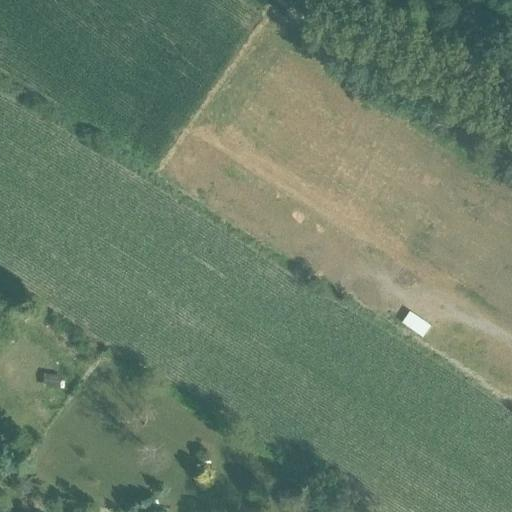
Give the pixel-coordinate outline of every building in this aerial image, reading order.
[(410,312),(401,324),(422,338),(431,326),(410,312)] [(38,385),(54,360),(16,335),(0,358),(0,359),(6,363),(4,365),(24,378),(25,376),(38,385)] [(68,377),(52,369),(43,386),(59,394),(68,377)] [(229,495),(258,454),(240,441),(232,451),(235,453),(214,483),(229,495)] [(310,495),(300,510),(303,511),(314,511),(321,503),(323,503),(326,498),(315,491),(312,496),(310,495)]
